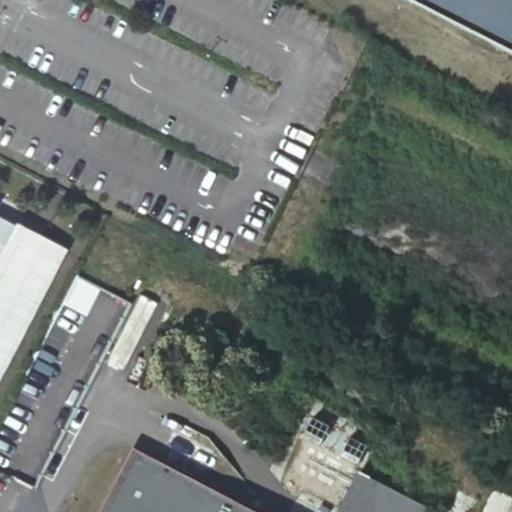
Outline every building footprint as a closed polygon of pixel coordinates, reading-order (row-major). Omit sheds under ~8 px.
[(511,0),(419,0),(511,47),(511,0)] [(0,371),(63,249),(17,226),(0,258),(0,371)] [(108,361),(123,367),(150,300),(135,294),(108,361)] [(255,511),(130,447),(95,511),(255,511)] [(438,511),(364,472),(343,511),(438,511)]
